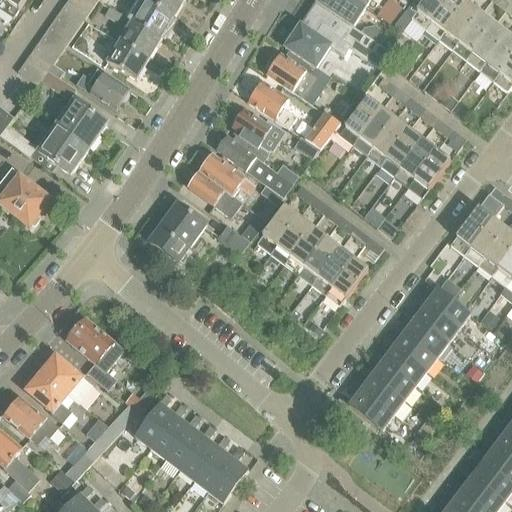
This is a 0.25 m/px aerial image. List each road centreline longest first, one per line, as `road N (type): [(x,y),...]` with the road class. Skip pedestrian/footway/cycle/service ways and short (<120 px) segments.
road 1 (residential): [(488,156),(288,417)]
road 2 (tertiary): [(87,253),(153,163),(250,0)]
road 3 (residential): [(288,417),(87,253)]
road 4 (tertiary): [(0,351),(87,253)]
